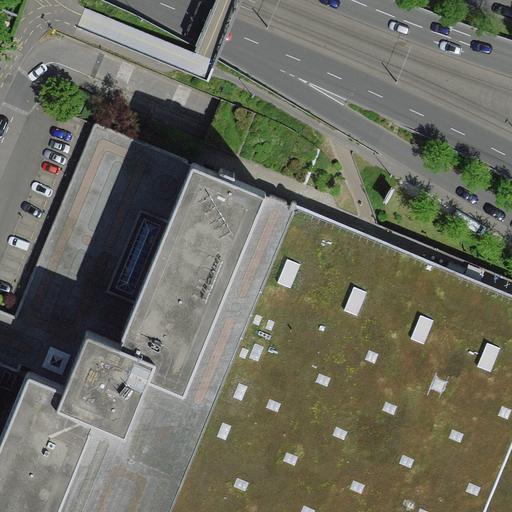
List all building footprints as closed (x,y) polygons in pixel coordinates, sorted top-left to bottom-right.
[(298,133),(222,100),(214,118),(205,141),(305,184),(319,150),(298,133)] [(120,344),(195,163),(95,122),(16,319),(0,357),(0,359),(29,373),(67,388),(90,331),(120,344)] [(195,163),(120,344),(157,358),(149,375),(186,391),(267,193),(195,163)] [(171,511),(298,206),(267,193),(186,391),(149,375),(127,432),(95,420),(57,511),(171,511)] [(511,511),(511,293),(298,206),(171,511),(511,511)] [(0,357),(16,319),(0,312),(0,357)] [(90,331),(67,388),(59,405),(95,420),(127,432),(149,375),(157,358),(120,344),(90,331)] [(57,511),(95,420),(59,405),(67,388),(29,373),(15,405),(0,442),(0,511),(57,511)]
